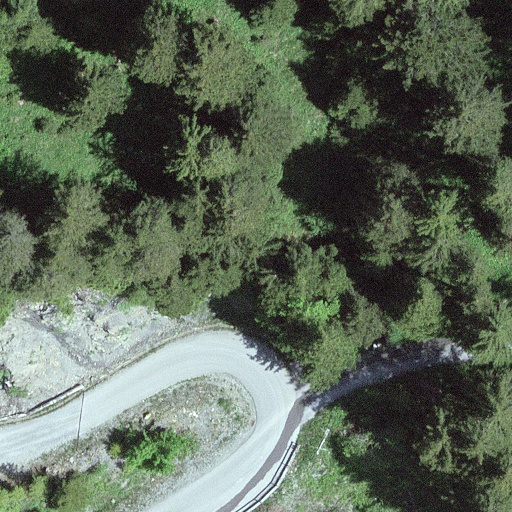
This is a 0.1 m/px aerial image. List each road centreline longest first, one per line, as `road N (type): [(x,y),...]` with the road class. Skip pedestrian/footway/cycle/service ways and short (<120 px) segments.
road 1 (track): [(160,511),(273,424),(237,352),(161,371),(69,439),(0,441)]
road 2 (track): [(511,334),(467,338),(370,374),(273,424)]
